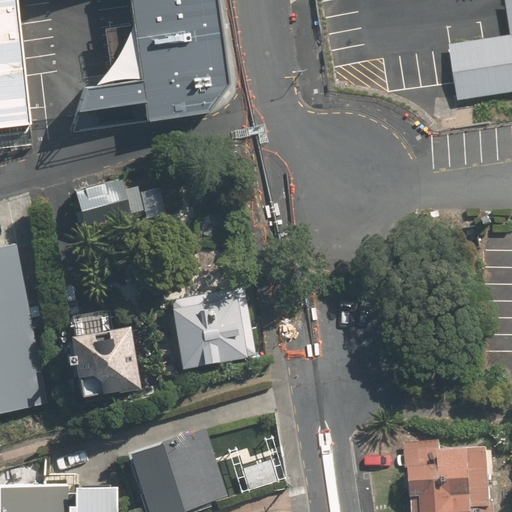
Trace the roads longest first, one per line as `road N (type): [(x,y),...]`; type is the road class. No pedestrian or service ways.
road 1 (residential): [(0,186),(271,118)]
road 2 (residential): [(335,511),(324,421),(346,357)]
